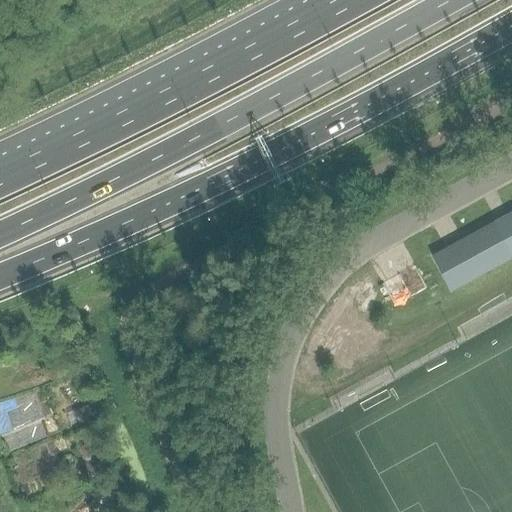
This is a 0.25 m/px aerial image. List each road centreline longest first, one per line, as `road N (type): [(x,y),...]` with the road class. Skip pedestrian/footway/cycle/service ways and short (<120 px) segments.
road 1 (trunk): [(0,277),(225,177),(511,26)]
road 2 (trunk): [(0,234),(199,138),(452,0)]
road 3 (trunk): [(354,0),(0,178)]
